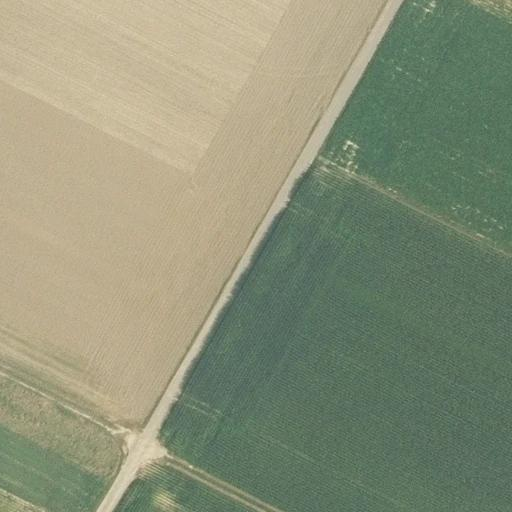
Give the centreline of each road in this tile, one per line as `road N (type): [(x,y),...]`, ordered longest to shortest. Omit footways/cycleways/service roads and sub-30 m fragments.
road 1 (track): [(398,0),(104,511)]
road 2 (track): [(0,373),(265,511)]
